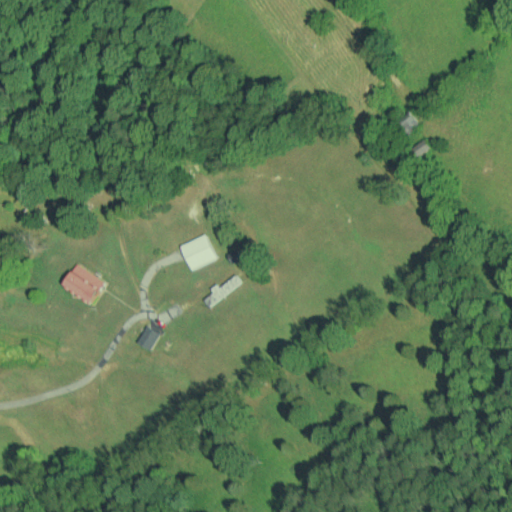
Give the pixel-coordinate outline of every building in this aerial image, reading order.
[(421,124),(411,111),(400,119),(410,132),(421,124)] [(431,147),(425,138),(412,147),(418,156),(431,147)] [(217,257),(207,233),(182,245),(192,268),(217,257)] [(91,303),(105,281),(78,263),(63,284),(91,303)] [(160,331),(147,325),(139,342),(152,348),(160,331)]
